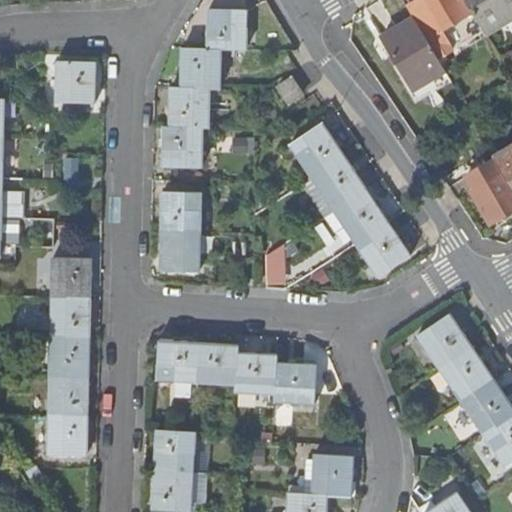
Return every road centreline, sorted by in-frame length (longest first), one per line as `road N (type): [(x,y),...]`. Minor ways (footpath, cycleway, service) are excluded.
road 1 (residential): [(465,263),(298,19)]
road 2 (residential): [(154,22),(131,86),(126,306)]
road 3 (residential): [(348,335),(313,317),(126,306)]
road 4 (residential): [(126,306),(119,511)]
road 5 (residential): [(382,511),(384,436),(348,335)]
road 6 (residential): [(0,33),(154,22)]
road 7 (residential): [(348,335),(465,263)]
